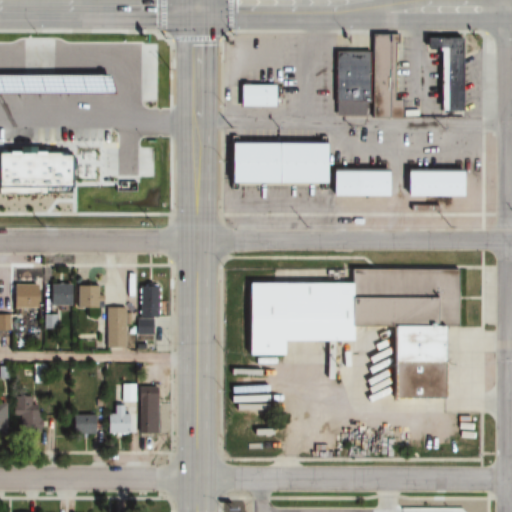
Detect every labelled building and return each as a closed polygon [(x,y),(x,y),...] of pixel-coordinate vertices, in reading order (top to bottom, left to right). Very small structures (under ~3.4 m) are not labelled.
[(23,100),(24,34),(8,34),(8,36),(0,35),(0,117),(162,118),(163,60),(141,60),(141,101),(23,100)] [(367,34),(395,34),(395,44),(391,44),(391,100),(399,100),(399,118),(366,118),(367,34)] [(91,71),(91,53),(113,53),(113,37),(65,37),(65,71),(91,71)] [(420,37),(455,37),(455,111),(434,111),(434,48),(421,48),(420,37)] [(331,51),(366,51),(366,104),(330,104),(331,51)] [(235,86),(270,87),(270,108),(235,107),(235,86)] [(154,132),(73,132),(73,148),(154,148),(154,132)] [(223,143),(318,144),(317,185),(223,184),(223,143)] [(67,147),(55,147),(55,195),(67,195),(67,147)] [(461,172),(461,195),(404,195),(404,172),(461,172)] [(331,173),(386,173),(386,195),(331,195),(331,173)] [(72,196),(72,212),(149,212),(149,196),(72,196)] [(435,398),(385,398),(385,327),(348,327),(348,342),(277,342),(277,355),(243,355),(243,283),(273,283),(273,270),(454,270),(454,308),(435,308),(435,398)] [(67,283),(45,283),(45,306),(67,306),(67,283)] [(9,308),(34,308),(34,284),(9,284),(9,308)] [(73,308),(99,308),(99,285),(73,285),(73,308)] [(153,335),(154,286),(135,285),(134,335),(153,335)] [(103,349),(122,349),(122,308),(103,308),(103,349)] [(15,417),(15,435),(36,435),(36,397),(11,397),(11,417),(15,417)] [(152,404),(135,404),(135,434),(152,434),(152,404)] [(126,434),(126,414),(120,414),(120,405),(111,405),(111,414),(103,414),(103,434),(126,434)] [(91,434),(91,415),(66,415),(66,434),(91,434)]
